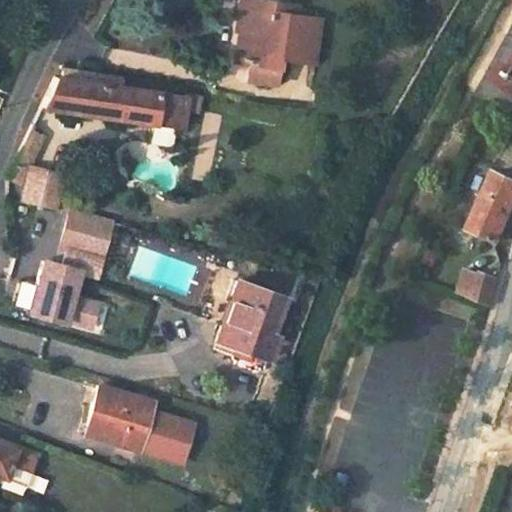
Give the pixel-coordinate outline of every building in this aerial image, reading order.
[(237,31),(233,60),(249,63),(246,81),(274,84),(278,58),(310,62),(318,20),(294,16),(296,7),(250,0),(245,33),(237,31)] [(246,0),(238,0),(234,30),(237,31),(245,33),(250,0),(246,0)] [(52,77),(39,105),(178,127),(185,95),(120,86),(121,78),(61,70),(60,78),(52,77)] [(29,126),(3,177),(21,181),(36,149),(45,134),(29,126)] [(36,149),(21,181),(35,185),(49,155),(36,149)] [(511,180),(492,172),(468,228),(499,241),(511,210),(511,180)] [(54,251),(103,259),(109,216),(61,209),(54,251)] [(20,316),(88,333),(97,300),(71,293),(78,268),(35,258),(20,316)] [(481,273),(472,299),(491,305),(497,285),(498,280),(481,273)] [(234,284),(214,340),(268,360),(277,334),(270,331),(281,299),(234,284)] [(95,384),(82,426),(116,436),(113,444),(135,450),(149,400),(95,384)] [(82,426),(80,434),(113,444),(116,436),(82,426)] [(0,478),(3,479),(9,465),(29,473),(36,458),(0,444),(0,478)] [(29,473),(9,465),(3,479),(24,487),(29,473)]
